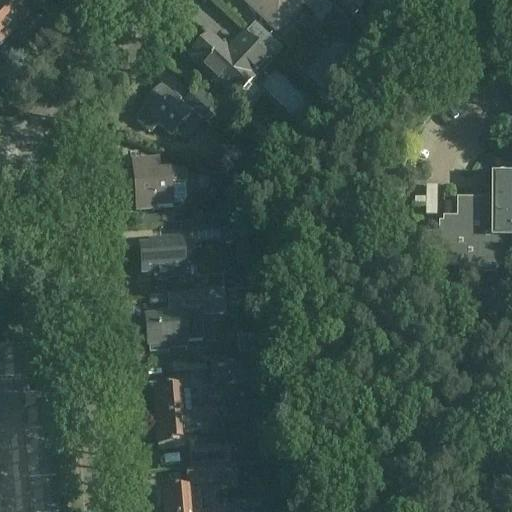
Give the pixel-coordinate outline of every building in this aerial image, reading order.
[(0,0),(0,23),(15,38),(30,22),(27,19),(30,17),(19,7),(25,0),(0,0)] [(302,6),(306,1),(304,0),(242,0),(242,1),(277,33),(302,6)] [(320,0),(307,0),(306,1),(302,6),(320,24),(332,11),(320,0)] [(343,0),(339,0),(334,5),(340,11),(347,4),(343,0)] [(373,22),(364,42),(376,48),(386,28),(373,22)] [(0,53),(15,38),(0,23),(0,53)] [(253,23),(245,31),(274,58),(282,50),(253,23)] [(209,37),(190,57),(228,93),(229,91),(247,108),(261,93),(251,84),(271,62),(244,36),(235,46),(235,47),(228,55),(209,37)] [(134,120),(150,133),(152,132),(159,125),(171,136),(190,115),(161,89),(142,110),(143,110),(134,120)] [(201,121),(202,119),(212,109),(213,107),(194,90),(182,103),(201,121)] [(321,106),(312,98),(295,116),(304,124),(321,106)] [(212,109),(202,119),(209,125),(218,115),(212,109)] [(276,144),(255,123),(243,136),(264,156),(276,144)] [(236,172),(245,181),(257,166),(248,157),(236,172)] [(186,200),(184,182),(186,182),(185,170),(169,172),(169,171),(159,172),(158,158),(132,161),(136,209),(140,212),(153,211),(155,208),(172,206),(172,205),(182,204),(186,200)] [(421,238),(421,250),(425,250),(425,256),(445,256),(445,270),(459,270),(458,289),(463,289),(463,292),(478,292),(478,272),(494,272),(494,265),(511,265),(511,253),(511,252),(511,181),(510,182),(509,178),(506,174),(501,173),(497,174),(494,177),(493,182),(493,202),(457,202),(457,221),(443,221),(443,239),(421,238)] [(425,187),(425,217),(436,217),(437,188),(425,187)] [(162,224),(161,215),(161,214),(151,215),(152,224),(162,224)] [(161,215),(162,224),(170,223),(169,214),(161,215)] [(228,246),(228,242),(228,241),(232,240),(231,224),(227,224),(190,226),(191,238),(191,243),(220,241),(221,246),(228,246)] [(184,279),(184,275),(181,241),(152,243),(152,248),(139,249),(142,277),(154,277),(154,281),(184,279)] [(170,314),(146,316),(148,344),(150,344),(151,352),(169,351),(168,343),(187,341),(203,339),(201,314),(224,312),(222,290),(168,294),(170,314)] [(0,511),(0,384),(27,382),(24,348),(0,349),(0,511)] [(259,360),(208,364),(210,387),(261,383),(259,360)] [(206,390),(206,401),(240,399),(239,388),(206,390)] [(179,390),(152,392),(154,421),(191,418),(191,411),(192,411),(192,404),(181,405),(179,393),(179,390)] [(48,395),(22,396),(23,409),(49,406),(48,395)] [(49,406),(23,409),(24,421),(50,419),(49,406)] [(215,409),(204,410),(205,423),(218,422),(217,416),(217,409),(215,409)] [(192,411),(191,411),(191,418),(192,422),(199,422),(199,424),(205,423),(204,410),(192,411)] [(191,418),(154,421),(157,450),(184,448),(183,435),(200,433),(199,424),(199,422),(192,422),(191,418)] [(50,419),(24,421),(25,433),(51,431),(50,419)] [(51,431),(25,433),(26,445),(52,443),(51,431)] [(52,443),(26,445),(27,457),(53,455),(52,443)] [(187,450),(189,468),(230,465),(228,446),(187,450)] [(53,455),(27,457),(28,469),(54,467),(53,455)] [(54,467),(28,469),(29,482),(55,479),(54,467)] [(221,467),(184,470),(185,486),(222,483),(221,467)] [(55,479),(29,482),(30,494),(56,491),(55,479)] [(56,491),(30,494),(31,506),(57,503),(56,491)] [(188,492),(160,494),(161,511),(200,511),(199,491),(188,492)] [(58,511),(57,503),(31,506),(31,511),(58,511)]
